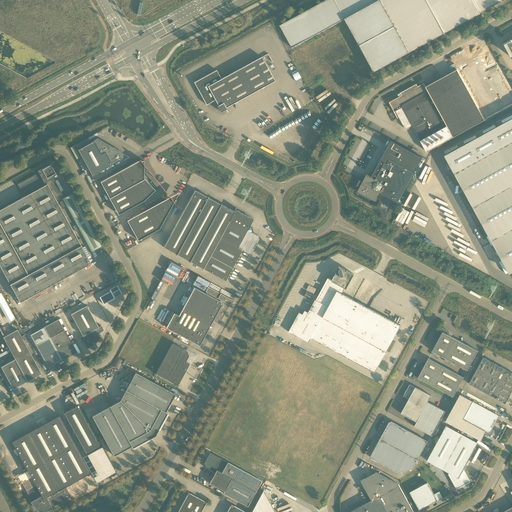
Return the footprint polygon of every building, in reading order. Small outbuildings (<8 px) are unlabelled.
[(291,48),(292,48),(345,19),(347,23),(374,71),(502,1),(501,0),(326,0),(280,25),(292,47),(291,48)] [(262,57),(267,65),(273,63),(268,54),(262,57)] [(214,72),(194,82),(206,105),(215,100),(218,105),(217,106),(218,108),(219,107),(224,109),(224,110),(226,109),(226,107),(275,81),(261,57),(218,80),(214,72)] [(405,129),(412,125),(426,152),(484,120),(457,70),(426,87),(424,83),(417,87),(416,84),(400,93),(400,94),(398,95),(399,97),(389,102),(394,112),(395,111),(405,129)] [(511,119),(445,156),(455,173),(510,274),(511,272),(511,119)] [(356,137),(345,165),(347,166),(345,171),(360,177),(360,175),(362,169),(362,168),(361,167),(359,168),(359,170),(357,169),(357,166),(355,161),(352,161),(353,162),(349,160),(348,157),(352,156),(353,156),(355,152),(360,151),(362,147),(361,146),(362,143),(360,144),(362,140),(356,137)] [(123,155),(99,140),(95,142),(94,141),(78,150),(92,176),(123,159),(123,155)] [(415,176),(413,175),(422,158),(391,140),(371,176),(367,174),(357,192),(375,201),(378,194),(378,193),(381,192),(381,194),(398,203),(411,178),(414,180),(415,176)] [(145,179),(144,178),(144,177),(144,176),(144,161),(138,161),(100,182),(118,215),(144,201),(155,190),(145,180),(145,179)] [(24,196),(0,209),(0,266),(20,302),(91,263),(55,198),(62,195),(53,178),(58,176),(56,172),(55,173),(55,172),(54,172),(53,171),(54,170),(54,169),(53,170),(52,168),(53,168),(52,167),(51,166),(44,170),(43,169),(42,169),(42,168),(37,171),(39,173),(17,184),(24,196)] [(177,255),(208,198),(208,197),(195,190),(164,247),(177,254),(176,255),(177,255)] [(91,251),(101,246),(72,193),(62,199),(91,251)] [(190,262),(221,205),(222,204),(221,204),(208,198),(177,255),(190,262),(189,262),(190,263),(190,262)] [(159,229),(173,204),(165,199),(127,220),(138,240),(159,229)] [(203,269),(234,212),(221,205),(190,262),(203,269)] [(236,208),(234,212),(203,269),(202,270),(203,270),(203,269),(225,281),(242,250),(248,254),(252,253),(259,239),(258,236),(251,232),(251,230),(251,227),(249,227),(253,219),(246,215),(245,213),(243,213),(236,210),(236,208)] [(181,266),(169,261),(161,279),(172,284),(181,266)] [(347,288),(354,274),(347,270),(346,271),(343,272),(342,270),(341,269),(340,269),(339,270),(339,271),(339,273),(336,274),(335,273),(331,281),(329,280),(317,301),(315,300),(308,313),(305,311),(303,314),(299,312),(288,332),(309,343),(311,339),(375,373),(401,325),(342,294),(345,288),(347,288)] [(122,293),(117,285),(109,290),(110,291),(99,297),(103,304),(114,298),(122,293)] [(230,303),(234,301),(209,287),(206,294),(194,287),(179,316),(174,313),(166,328),(199,346),(209,329),(206,327),(210,321),(212,322),(213,321),(219,325),(230,303)] [(103,331),(103,329),(101,326),(98,327),(87,306),(71,314),(83,336),(80,337),(82,341),(83,342),(87,347),(88,348),(92,346),(92,344),(92,343),(99,339),(100,337),(98,334),(103,331)] [(44,327),(62,360),(76,352),(58,319),(44,327)] [(62,360),(44,327),(30,335),(48,368),(62,360)] [(427,357),(428,358),(463,377),(467,370),(478,351),(447,334),(448,332),(448,331),(441,327),(440,328),(439,331),(439,332),(437,336),(436,336),(434,339),(434,341),(437,342),(432,351),(431,350),(427,357)] [(15,359),(27,381),(41,374),(17,329),(3,337),(3,336),(3,337),(15,359)] [(172,343),(155,374),(177,386),(189,364),(186,361),(188,356),(187,351),(172,343)] [(483,357),(476,371),(484,375),(491,362),(483,357)] [(413,379),(420,383),(421,382),(422,380),(453,397),(463,377),(428,358),(423,367),(420,366),(419,366),(418,369),(418,370),(416,374),(415,375),(413,378),(413,379)] [(1,367),(13,389),(27,381),(15,359),(1,367)] [(117,359),(114,367),(118,369),(122,361),(117,359)] [(491,362),(484,375),(492,379),(499,366),(491,362)] [(492,379),(500,384),(503,377),(507,370),(499,366),(492,379)] [(511,373),(507,370),(503,377),(511,381),(511,373)] [(477,388),(484,375),(476,371),(469,384),(477,388)] [(167,413),(166,412),(175,394),(135,372),(120,401),(154,435),(157,431),(158,431),(167,413)] [(484,375),(477,388),(485,392),(492,379),(484,375)] [(511,381),(503,377),(500,384),(511,390),(511,381)] [(500,384),(492,379),(485,392),(493,397),(496,390),(500,384)] [(401,413),(417,422),(414,426),(432,436),(445,411),(428,402),(431,395),(415,387),(410,384),(407,389),(405,393),(403,396),(409,399),(401,413)] [(511,391),(511,390),(500,384),(496,390),(509,397),(511,391)] [(509,397),(496,390),(493,397),(505,404),(509,397)] [(499,415),(473,401),(460,394),(445,421),(481,441),(484,434),(490,437),(494,430),(492,428),(499,415)] [(150,437),(154,435),(120,401),(110,406),(132,446),(133,448),(151,438),(150,437)] [(77,406),(64,413),(86,452),(99,445),(77,406)] [(132,446),(110,406),(92,416),(114,456),(132,446)] [(12,441),(36,485),(26,491),(26,490),(25,490),(33,504),(35,507),(37,509),(40,510),(43,510),(46,510),(49,509),(72,496),(71,496),(65,487),(91,472),(60,415),(12,441)] [(379,438),(417,459),(418,460),(418,459),(428,441),(392,421),(391,422),(389,423),(389,422),(380,439),(379,438)] [(463,470),(478,443),(446,426),(427,461),(451,474),(449,475),(457,489),(468,483),(467,481),(469,480),(463,470)] [(379,438),(379,439),(380,439),(371,455),(371,456),(372,458),(398,473),(412,468),(417,459),(379,438)] [(261,481),(210,453),(204,463),(205,464),(204,464),(204,467),(205,467),(206,468),(215,473),(209,483),(224,491),(224,492),(248,505),(261,481)] [(413,511),(398,484),(376,472),(360,480),(371,500),(350,511),(413,511)] [(428,506),(443,498),(439,492),(434,494),(427,482),(409,492),(419,510),(428,505),(428,506)] [(275,511),(263,490),(251,511),(275,511)] [(188,492),(181,506),(190,511),(197,497),(188,492)] [(197,497),(190,511),(192,511),(200,511),(206,502),(197,497)]
